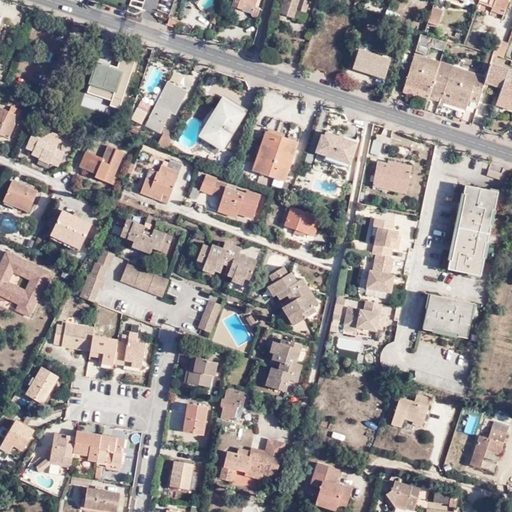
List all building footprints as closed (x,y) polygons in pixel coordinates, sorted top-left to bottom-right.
[(235,0),(233,6),(251,12),(253,7),(255,0),(235,0)] [(316,0),(284,0),(280,14),(293,18),(296,9),(306,12),(309,0),(313,0),(316,1),(316,0)] [(476,0),(491,5),(503,10),(506,0),(476,0)] [(435,3),(432,3),(426,21),(436,25),(441,9),(434,6),(435,3)] [(501,14),(503,10),(491,5),(489,10),(501,14)] [(254,18),(260,20),(263,9),(253,7),(251,12),(251,15),(252,16),(254,18)] [(411,47),(418,50),(424,35),(417,32),(413,45),(412,45),(411,47)] [(445,50),(447,42),(424,35),(418,50),(430,54),(432,46),(445,50)] [(503,58),(508,43),(497,40),(493,50),(489,49),(488,53),(493,54),(503,58)] [(458,54),(460,47),(447,42),(445,50),(458,54)] [(491,57),(460,47),(458,54),(488,65),(491,57)] [(391,60),(358,49),(353,65),(386,76),(391,60)] [(403,92),(428,100),(429,98),(430,93),(440,62),(415,54),(403,92)] [(453,67),(440,62),(430,93),(442,97),(453,67)] [(111,106),(119,109),(129,72),(98,63),(89,93),(112,100),(111,106)] [(511,71),(490,64),(486,77),(485,80),(502,87),(501,90),(497,105),(511,110),(511,71)] [(485,80),(486,77),(454,67),(453,67),(442,97),(447,99),(468,106),(470,100),(479,103),(484,84),(485,80)] [(502,87),(485,80),(484,84),(501,90),(502,87)] [(159,132),(162,126),(171,111),(173,112),(184,90),(169,81),(146,125),(159,132)] [(184,90),(173,112),(176,115),(188,91),(184,90)] [(430,93),(429,98),(440,102),(442,97),(430,93)] [(221,103),(239,115),(243,109),(225,97),(221,103)] [(440,102),(439,105),(443,106),(444,103),(445,104),(447,99),(442,97),(440,102)] [(447,99),(445,104),(466,110),(468,106),(447,99)] [(0,132),(8,136),(19,112),(0,103),(0,132)] [(218,147),(239,115),(221,103),(199,135),(218,147)] [(140,128),(132,125),(130,131),(137,134),(140,128)] [(157,145),(166,149),(174,133),(166,128),(163,134),(157,145)] [(296,143),(264,131),(250,171),(282,182),(296,143)] [(32,132),(27,146),(33,149),(32,151),(31,154),(39,157),(38,159),(48,164),(49,163),(57,166),(63,153),(54,150),(57,144),(32,132)] [(324,136),(321,134),(316,151),(349,163),(356,143),(326,133),(324,136)] [(108,145),(102,158),(101,161),(109,164),(116,149),(108,145)] [(101,161),(102,158),(85,151),(82,157),(86,159),(81,168),(94,173),(93,176),(111,184),(113,180),(111,179),(123,153),(116,149),(109,164),(101,161)] [(47,168),(48,164),(38,159),(36,163),(47,168)] [(170,159),(168,164),(167,166),(163,165),(162,164),(158,173),(150,170),(141,192),(161,201),(163,194),(169,196),(182,165),(170,159)] [(388,167),(389,164),(378,162),(375,176),(373,186),(406,193),(411,173),(388,167)] [(390,162),(389,164),(388,167),(411,173),(412,168),(390,162)] [(211,190),(214,184),(216,179),(206,175),(199,190),(210,194),(211,190)] [(35,191),(11,181),(2,201),(26,211),(35,191)] [(225,187),(214,184),(211,190),(223,194),(225,187)] [(245,194),(225,187),(223,194),(218,207),(236,213),(252,219),(260,196),(246,192),(245,194)] [(488,197),(488,194),(464,189),(462,199),(464,199),(450,265),(448,265),(446,274),(467,278),(468,276),(480,278),(496,199),(488,197)] [(508,202),(510,191),(501,190),(499,200),(508,202)] [(161,201),(166,203),(169,196),(163,194),(161,201)] [(235,217),(236,213),(218,207),(217,211),(235,217)] [(284,226),(294,230),(305,233),(313,236),(320,219),(291,208),(284,226)] [(49,235),(74,247),(80,236),(84,238),(90,223),(60,209),(49,235)] [(374,236),(371,254),(374,254),(387,258),(389,248),(395,249),(397,241),(393,240),(395,235),(395,231),(390,230),(392,222),(373,218),(372,227),(376,228),(374,236)] [(142,235),(144,231),(145,227),(126,220),(123,228),(130,231),(127,239),(133,242),(131,247),(150,254),(152,249),(159,251),(162,243),(169,246),(172,237),(154,230),(152,235),(150,239),(142,235)] [(130,231),(123,228),(120,236),(127,239),(130,231)] [(80,236),(74,247),(79,249),(84,238),(80,236)] [(166,253),(169,246),(162,243),(159,251),(166,253)] [(201,246),(199,252),(203,254),(199,262),(204,264),(215,268),(213,270),(215,271),(219,273),(222,263),(224,260),(232,263),(231,266),(227,275),(232,278),(234,274),(244,278),(249,280),(256,261),(238,255),(240,249),(229,244),(227,251),(222,249),(212,245),(210,249),(201,246)] [(87,276),(79,297),(94,303),(100,289),(102,290),(105,283),(102,282),(108,268),(109,269),(115,255),(102,250),(96,264),(95,263),(89,277),(87,276)] [(7,253),(0,266),(0,292),(13,299),(14,298),(22,301),(18,310),(30,315),(50,273),(7,253)] [(387,258),(374,254),(371,271),(368,270),(365,287),(388,291),(391,275),(388,274),(391,258),(387,258)] [(168,280),(127,264),(120,281),(162,297),(168,280)] [(215,268),(204,264),(202,271),(213,275),(215,271),(213,270),(215,268)] [(282,267),(275,272),(277,275),(270,280),(272,284),(278,293),(275,295),(278,300),(286,295),(289,294),(293,301),(291,302),(281,308),(287,318),(292,314),(298,322),(305,318),(302,312),(311,307),(316,303),(304,284),(299,287),(296,282),(290,273),(287,274),(282,267)] [(242,285),(244,278),(234,274),(232,278),(231,281),(242,285)] [(301,279),(296,282),(299,287),(304,284),(301,279)] [(278,293),(272,284),(266,287),(272,296),(275,295),(278,293)] [(344,296),(336,294),(335,302),(342,304),(344,296)] [(447,301),(447,299),(440,297),(439,299),(429,297),(426,312),(424,312),(420,331),(431,333),(432,330),(457,336),(457,338),(465,340),(469,321),(467,320),(470,306),(453,302),(447,301)] [(221,305),(208,300),(197,327),(210,333),(221,305)] [(381,304),(365,300),(363,310),(346,307),(343,326),(356,328),(356,326),(375,330),(376,328),(381,329),(382,320),(378,319),(379,314),(381,304)] [(315,312),(311,307),(302,312),(305,318),(315,312)] [(292,326),(298,322),(292,314),(287,318),(292,326)] [(251,315),(246,318),(250,326),(255,323),(251,315)] [(85,346),(91,348),(95,331),(96,326),(68,320),(67,324),(60,322),(56,340),(72,343),(72,342),(85,345),(85,346)] [(119,339),(115,362),(124,364),(125,359),(143,362),(148,344),(141,342),(138,342),(140,332),(131,330),(130,334),(124,333),(123,340),(119,339)] [(103,360),(115,363),(115,362),(119,339),(119,337),(95,331),(91,348),(105,351),(104,355),(103,360)] [(338,338),(337,348),(358,351),(360,341),(338,338)] [(280,339),(279,343),(276,354),(272,353),(272,354),(270,360),(280,363),(284,364),(281,371),(278,370),(270,368),(268,375),(276,377),(273,388),(284,392),(288,380),(296,382),(301,365),(295,363),(300,345),(280,339)] [(276,354),(279,343),(271,342),(268,353),(272,354),(272,353),(276,354)] [(192,367),(190,383),(209,387),(212,375),(214,375),(217,362),(201,359),(201,357),(191,355),(189,367),(192,367)] [(125,359),(124,364),(124,367),(142,371),(143,362),(125,359)] [(24,389),(40,398),(46,388),(50,389),(55,381),(52,378),(55,372),(40,363),(24,389)] [(265,386),(273,388),(276,377),(268,375),(265,386)] [(46,388),(40,398),(44,399),(50,389),(46,388)] [(221,399),(220,400),(219,407),(220,407),(219,417),(238,422),(238,421),(244,393),(228,388),(225,389),(224,390),(224,391),(222,399),(221,399)] [(415,417),(424,420),(431,398),(417,394),(414,402),(399,398),(391,423),(401,426),(404,417),(414,420),(415,417)] [(185,432),(203,436),(209,408),(190,404),(185,432)] [(4,438),(12,443),(19,448),(31,430),(25,426),(31,416),(27,413),(20,423),(15,420),(3,438),(4,438)] [(422,427),(424,420),(415,417),(414,420),(413,424),(422,427)] [(494,422),(492,428),(507,433),(509,426),(494,422)] [(507,433),(492,428),(489,439),(479,436),(469,465),(479,468),(485,450),(500,454),(507,433)] [(98,460),(102,434),(78,430),(77,435),(75,446),(90,449),(89,458),(98,460)] [(60,464),(72,466),(73,455),(75,446),(77,435),(64,433),(64,436),(54,435),(50,459),(60,461),(60,464)] [(126,438),(102,434),(98,460),(97,462),(106,463),(106,461),(121,464),(126,438)] [(9,447),(12,443),(4,438),(2,441),(9,447)] [(264,455),(249,452),(237,448),(235,454),(225,451),(219,477),(230,481),(232,469),(243,471),(244,472),(245,469),(260,473),(260,475),(261,475),(273,479),(283,443),(268,439),(265,452),(264,455)] [(319,447),(306,444),(303,452),(317,456),(319,447)] [(75,446),(73,455),(89,458),(90,449),(75,446)] [(493,471),(497,455),(485,452),(481,467),(493,471)] [(193,464),(175,461),(171,486),(189,489),(193,464)] [(340,496),(342,488),(334,486),(338,471),(316,465),(309,487),(319,490),(315,503),(335,509),(336,507),(344,510),(348,499),(340,496)] [(244,472),(243,471),(242,474),(260,479),(261,475),(260,475),(260,473),(245,469),(244,472)] [(88,479),(74,476),(73,483),(87,486),(88,479)] [(386,495),(396,510),(397,507),(406,510),(412,511),(413,511),(420,491),(395,483),(392,491),(386,495)] [(83,506),(100,509),(115,511),(119,494),(82,487),(79,497),(80,497),(84,498),(83,506)] [(350,491),(342,488),(340,496),(348,499),(350,491)] [(91,511),(99,511),(100,509),(83,506),(84,498),(80,497),(78,509),(91,511)] [(335,509),(315,503),(314,505),(334,511),(343,511),(344,510),(336,507),(335,509)]
